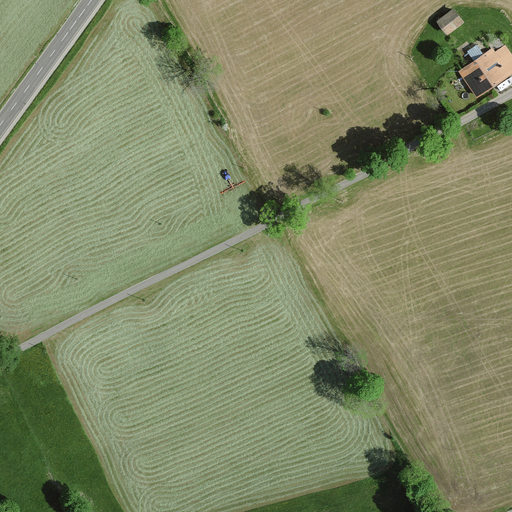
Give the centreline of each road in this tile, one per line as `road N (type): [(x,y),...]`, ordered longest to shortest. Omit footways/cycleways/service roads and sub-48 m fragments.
road 1 (unclassified): [(511,93),(0,357)]
road 2 (secondary): [(0,128),(91,0)]
